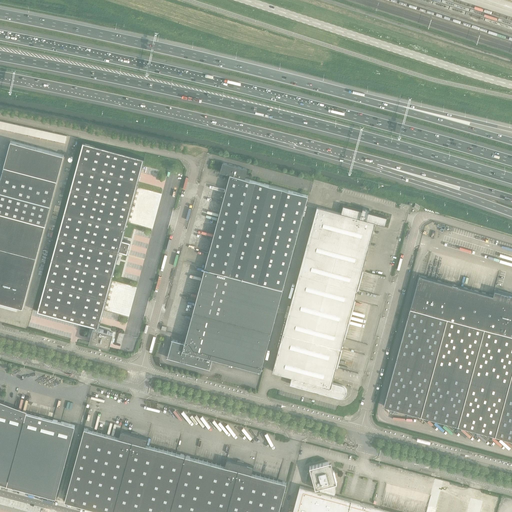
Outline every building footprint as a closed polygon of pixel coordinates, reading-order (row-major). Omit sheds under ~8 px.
[(0,180),(0,306),(17,311),(18,307),(22,308),(64,155),(11,141),(0,180)] [(111,341),(113,333),(98,329),(119,252),(128,254),(131,242),(122,240),(144,158),(83,142),(37,311),(94,326),(94,328),(93,327),(89,343),(109,348),(111,341)] [(231,165),(223,163),(220,172),(228,175),(231,165)] [(239,167),(231,165),(228,175),(230,175),(237,177),(239,167)] [(245,179),(248,169),(239,167),(237,177),(245,179)] [(237,177),(230,175),(185,343),(182,342),(182,341),(181,342),(174,340),(169,357),(185,361),(185,360),(190,361),(189,364),(190,362),(210,368),(213,358),(261,371),(308,196),(245,179),(237,177)] [(343,206),(341,213),(356,217),(358,210),(343,206)] [(341,213),(317,207),(273,372),(293,377),(291,384),(316,391),(315,393),(317,394),(318,392),(338,397),(340,397),(341,397),(342,397),(343,397),(344,396),(345,395),(346,394),(346,393),(346,392),(347,391),(347,390),(346,389),(346,388),(345,387),(345,386),(344,386),(343,385),(342,385),(332,382),(336,368),(341,349),(344,338),(354,300),(357,290),(362,271),(375,225),(377,224),(378,223),(370,221),(356,217),(341,213)] [(373,214),(366,212),(367,210),(365,209),(364,211),(358,210),(356,217),(370,221),(373,214)] [(378,223),(385,225),(387,217),(373,214),(370,221),(378,223)] [(493,295),(419,275),(384,406),(458,426),(493,295)] [(481,432),(511,315),(511,294),(495,290),(493,295),(458,426),(481,432)] [(344,338),(345,339),(356,300),(354,300),(344,338)] [(511,315),(481,432),(511,440),(511,315)] [(0,458),(13,409),(0,405),(0,458)] [(44,417),(13,409),(0,458),(0,482),(25,490),(44,417)] [(75,425),(44,417),(25,490),(56,498),(75,425)] [(113,511),(135,434),(133,434),(133,432),(132,432),(132,433),(121,430),(119,437),(85,428),(65,500),(107,511),(113,511)] [(170,511),(186,455),(185,455),(146,445),(148,438),(138,435),(138,433),(137,433),(136,435),(135,434),(113,511),(170,511)] [(226,511),(240,463),(238,462),(239,461),(238,460),(237,462),(227,459),(225,466),(186,455),(170,511),(226,511)] [(320,491),(335,496),(335,494),(336,491),(336,488),(336,487),(335,485),(335,483),(337,483),(334,470),(333,470),(331,461),(329,462),(310,467),(315,488),(320,487),(320,491)] [(278,511),(286,482),(252,473),(254,466),(243,463),(244,462),(243,462),(242,463),(240,463),(226,511),(278,511)] [(396,511),(335,496),(320,491),(300,486),(293,511),(289,511),(288,511),(396,511)]
